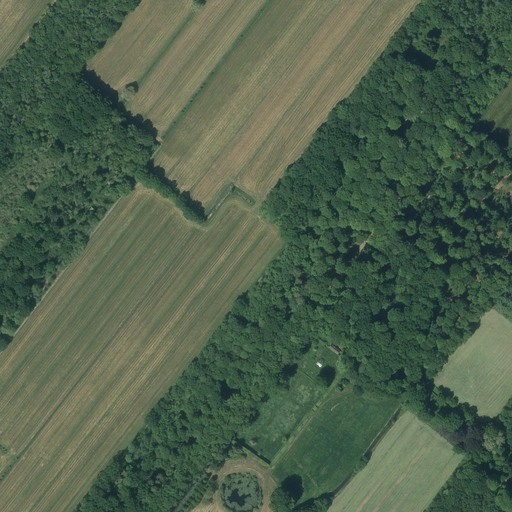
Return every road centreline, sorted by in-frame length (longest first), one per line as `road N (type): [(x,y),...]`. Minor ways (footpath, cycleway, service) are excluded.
road 1 (track): [(316,304),(511,53)]
road 2 (track): [(155,511),(316,304)]
